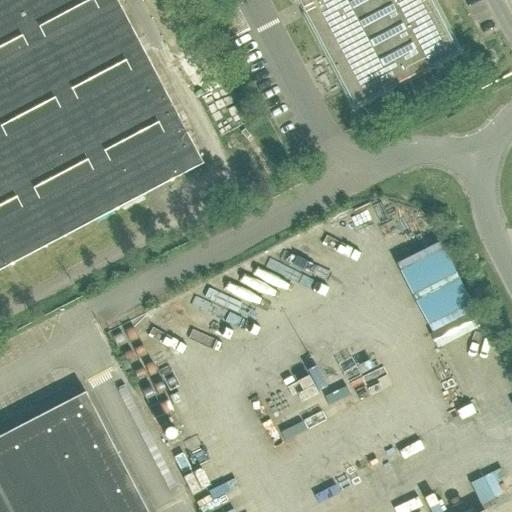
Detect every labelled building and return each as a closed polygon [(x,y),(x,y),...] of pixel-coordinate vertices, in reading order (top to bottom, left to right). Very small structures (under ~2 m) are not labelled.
[(119,0),(0,0),(0,271),(167,183),(168,184),(205,165),(119,0)] [(425,70),(458,53),(430,0),(297,0),(354,107),(393,87),(426,70),(425,70)] [(252,259),(231,265),(237,288),(259,282),(252,259)] [(0,511),(147,511),(86,393),(0,437),(0,511)] [(172,463),(189,456),(182,440),(165,447),(172,463)]
